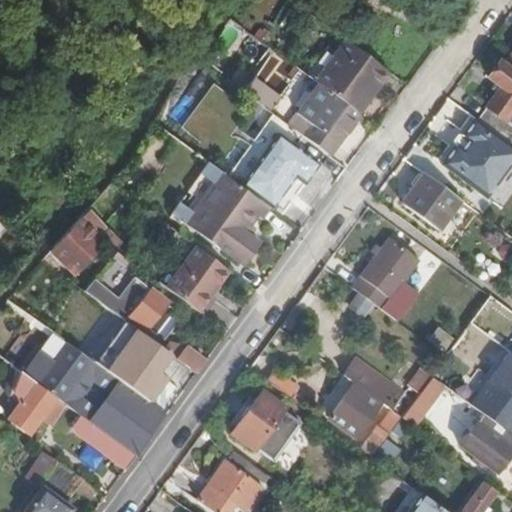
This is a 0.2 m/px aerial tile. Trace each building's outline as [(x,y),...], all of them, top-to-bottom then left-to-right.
[(230,55),(244,29),(226,20),(212,46),(230,55)] [(389,73),(343,39),(334,53),(325,47),(304,75),(317,84),(354,111),(375,84),(379,86),(386,77),(389,73)] [(511,52),(502,64),(497,61),(486,77),(499,87),(476,119),(511,146),(511,145),(511,52)] [(244,93),(269,111),(278,98),(254,80),(244,93)] [(304,136),(329,156),(359,115),(354,111),(317,84),(287,125),(304,136)] [(212,86),(178,126),(198,143),(232,103),(212,86)] [(511,165),(511,145),(511,146),(476,119),(474,118),(440,165),(487,199),(511,165)] [(276,133),(238,184),(270,209),(294,176),(303,184),(318,164),(296,148),(276,133)] [(226,175),(209,163),(168,219),(181,229),(184,225),(242,268),(259,245),(247,236),(242,232),(247,226),(255,216),(262,221),(271,209),(270,209),(238,184),(226,175)] [(458,201),(421,174),(400,203),(436,230),(458,201)] [(82,216),(111,247),(119,238),(92,206),(82,216)] [(82,216),(55,247),(73,264),(69,268),(81,279),(111,247),(82,216)] [(242,232),(247,236),(252,229),(247,226),(242,232)] [(376,255),(350,289),(380,312),(417,262),(388,240),(380,250),(376,255)] [(372,251),(376,255),(380,250),(376,246),(372,251)] [(199,314),(229,272),(195,248),(165,290),(199,314)] [(66,263),(52,251),(41,262),(57,273),(66,263)] [(117,275),(128,262),(115,253),(104,266),(117,275)] [(83,292),(142,336),(147,330),(155,336),(174,312),(165,305),(166,303),(137,283),(130,293),(125,289),(116,301),(91,283),(83,292)] [(79,337),(105,358),(125,331),(92,306),(81,321),(87,326),(79,337)] [(511,334),(503,348),(511,353),(511,334)] [(39,352),(22,374),(61,403),(76,383),(85,389),(101,368),(66,342),(52,362),(39,352)] [(176,361),(195,375),(204,363),(185,349),(176,361)] [(357,361),(344,377),(354,385),(378,403),(391,412),(401,419),(413,402),(357,361)] [(268,383),(289,398),(296,389),(275,372),(268,383)] [(409,387),(418,395),(430,379),(421,372),(409,387)] [(66,406),(61,403),(22,374),(14,393),(20,403),(8,420),(28,434),(39,419),(50,427),(66,406)] [(165,416),(119,382),(108,396),(98,388),(78,415),(95,428),(135,457),(165,416)] [(353,438),(378,403),(354,385),(329,419),(353,438)] [(456,397),(441,385),(435,393),(450,405),(456,397)] [(260,393),(230,433),(251,450),(253,448),(261,454),(272,441),(265,435),(283,412),(260,393)] [(426,410),(414,401),(413,402),(401,419),(412,427),(426,410)] [(391,432),(400,421),(401,419),(391,412),(360,451),(371,459),(375,454),(386,440),(391,432)] [(511,437),(483,417),(462,446),(495,471),(511,447),(511,437)] [(408,427),(400,421),(391,432),(399,439),(408,427)] [(126,471),(135,457),(95,428),(86,441),(126,471)] [(400,451),(386,440),(375,454),(389,464),(400,451)] [(83,446),(77,459),(96,467),(102,455),(83,446)] [(24,479),(38,490),(57,462),(43,452),(24,479)] [(57,462),(38,490),(22,511),(71,511),(73,510),(66,504),(83,482),(57,462)] [(226,462),(197,501),(212,511),(227,511),(232,505),(242,511),(244,511),(261,488),(226,462)] [(481,484),(460,511),(480,511),(494,494),(481,484)] [(442,511),(421,496),(409,511),(442,511)]
